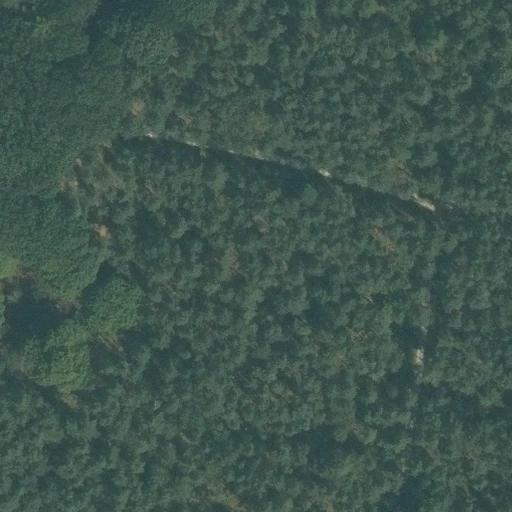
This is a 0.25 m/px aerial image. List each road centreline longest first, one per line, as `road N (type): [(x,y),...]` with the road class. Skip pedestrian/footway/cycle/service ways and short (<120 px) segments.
road 1 (track): [(441,203),(0,99)]
road 2 (track): [(441,203),(387,511)]
road 3 (unclassified): [(0,88),(103,0)]
